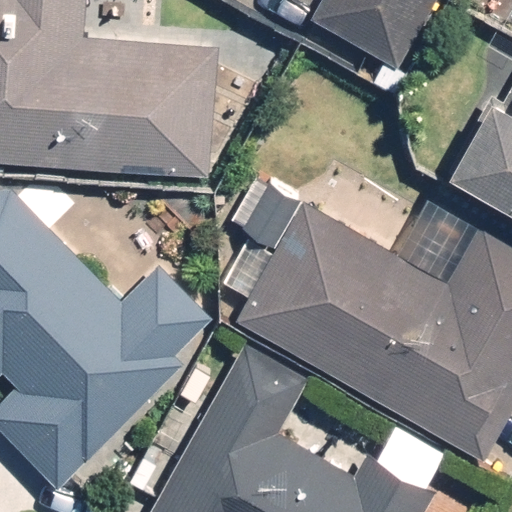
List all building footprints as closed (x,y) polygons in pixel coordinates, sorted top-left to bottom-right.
[(0,0),(0,156),(207,173),(218,41),(82,30),(84,0),(0,0)] [(395,62),(430,0),(314,0),(307,12),(395,62)] [(485,91),(442,166),(511,205),(511,74),(498,98),(485,91)] [(0,426),(55,482),(181,358),(173,350),(211,313),(156,258),(118,295),(9,185),(0,184),(0,369),(14,383),(0,396),(0,426)] [(246,291),(234,312),(481,454),(511,400),(511,232),(481,214),(445,277),(302,195),(294,209),(264,191),(241,230),(246,234),(221,277),(246,291)] [(307,374),(244,338),(142,511),(420,511),(435,487),(424,481),(443,448),(392,419),(373,453),(365,448),(353,469),(277,426),(307,374)]
